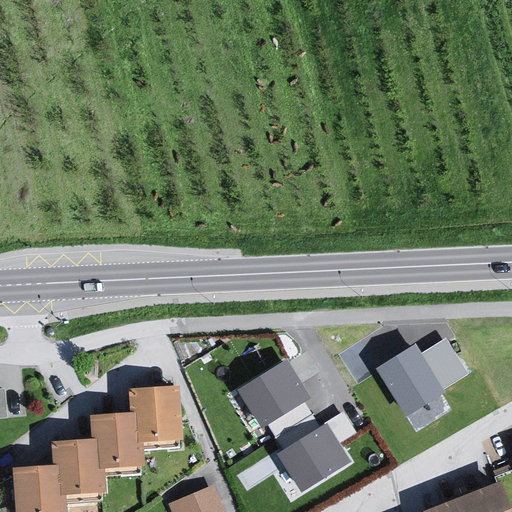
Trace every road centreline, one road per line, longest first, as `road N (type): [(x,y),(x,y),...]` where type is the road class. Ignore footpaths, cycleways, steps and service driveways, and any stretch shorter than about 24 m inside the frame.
road 1 (tertiary): [(20,284),(511,262)]
road 2 (residential): [(146,327),(511,309)]
road 3 (residential): [(20,284),(25,355),(146,327)]
road 4 (residential): [(511,417),(340,511)]
road 5 (residential): [(146,327),(210,453)]
